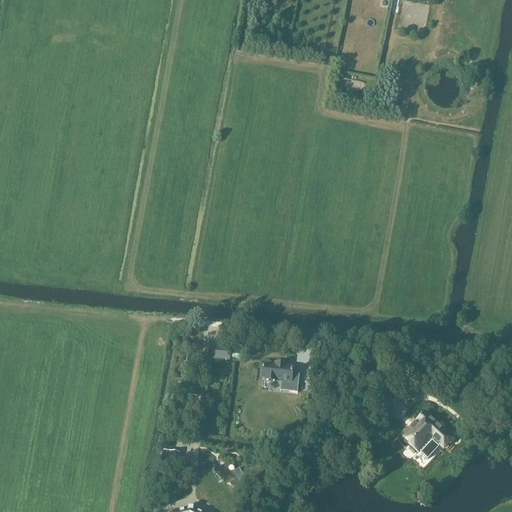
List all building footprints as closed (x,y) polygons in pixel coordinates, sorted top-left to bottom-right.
[(214,347),(212,359),(229,361),(229,358),(230,351),(230,349),(214,347)] [(188,365),(188,374),(196,375),(196,366),(188,365)] [(277,381),(281,381),(284,382),(283,390),(291,390),(291,393),(297,394),(299,375),(291,375),(291,374),(292,374),(292,372),(292,369),(285,369),(286,366),(274,365),(274,366),(263,365),(263,369),(262,369),(262,371),(263,371),(262,378),(266,378),(266,381),(277,382),(277,381)] [(180,395),(196,397),(197,385),(181,383),(180,395)] [(408,444),(422,458),(427,462),(441,448),(443,450),(449,444),(450,446),(454,442),(425,414),(420,419),(402,438),(403,439),(404,441),(405,443),(408,444)] [(176,445),(177,442),(159,438),(158,444),(160,445),(159,448),(177,452),(178,446),(176,445)] [(242,474),(237,478),(240,483),(245,479),(242,474)]
